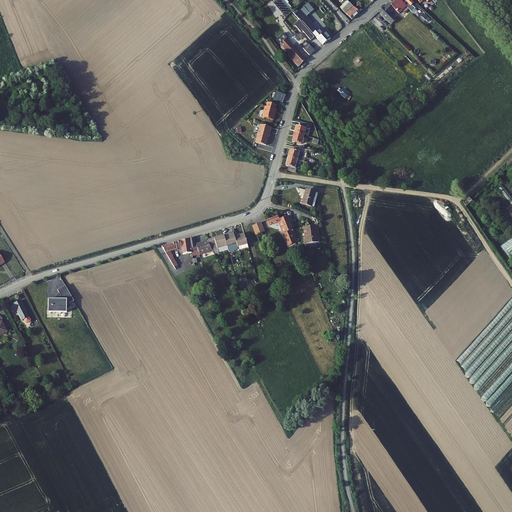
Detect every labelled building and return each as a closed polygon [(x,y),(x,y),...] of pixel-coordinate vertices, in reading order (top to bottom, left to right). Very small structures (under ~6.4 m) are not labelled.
[(287,0),(296,9),(298,7),(290,0),(287,0)] [(391,0),(378,11),(390,24),(396,19),(390,13),(395,8),(399,13),(402,10),(404,13),(408,9),(398,0),(391,0)] [(409,0),(398,0),(408,9),(412,13),(415,9),(412,5),(413,3),(409,0)] [(349,3),(342,10),(352,20),(360,13),(349,3)] [(296,11),(292,12),(301,21),(302,21),(324,44),(331,39),(326,34),(324,36),(323,34),(322,34),(317,29),(317,30),(305,18),(313,10),(307,4),(297,13),(296,11)] [(277,38),(281,43),(286,38),(282,34),(277,38)] [(286,52),(298,66),(305,60),(286,38),(281,43),(288,51),(286,52)] [(285,94),(275,90),(272,98),(282,101),(285,94)] [(265,105),(262,116),(273,119),(276,108),(275,108),(276,104),(268,102),(266,106),(265,105)] [(304,123),(302,131),(311,133),(313,125),(317,126),(318,122),(308,119),(307,124),(304,123)] [(255,142),(266,144),(270,131),(272,127),(260,124),(255,142)] [(302,131),(299,140),(309,142),(311,133),(302,131)] [(298,147),(295,156),(305,158),(307,150),(312,151),(313,147),(302,144),(301,148),(298,147)] [(296,165),(294,169),(303,170),(304,167),(302,167),(305,158),(295,156),(293,164),(296,165)] [(313,188),(309,201),(318,204),(322,190),(313,188)] [(287,223),(298,250),(305,247),(298,230),(300,229),(294,215),(285,218),(284,216),(275,221),(277,227),(287,223)] [(271,229),(269,223),(262,226),(264,232),(271,229)] [(311,228),(317,244),(329,239),(323,223),(311,228)] [(235,232),(231,234),(234,245),(235,250),(245,246),(241,235),(241,232),(235,234),(235,232)] [(246,233),(241,235),(245,246),(248,245),(249,249),(256,246),(252,233),(247,235),(246,233)] [(221,237),(214,239),(220,250),(222,253),(226,252),(224,248),(234,245),(231,234),(226,235),(227,237),(221,238),(221,237)] [(202,236),(197,237),(201,250),(202,254),(209,252),(209,250),(207,250),(205,244),(202,236)] [(510,259),(511,256),(511,236),(500,245),(510,259)] [(184,241),(169,245),(180,264),(183,262),(179,256),(181,255),(178,250),(186,247),(187,249),(191,248),(193,253),(201,250),(197,237),(188,240),(189,242),(185,243),(184,241)] [(205,242),(205,244),(207,250),(209,250),(209,252),(220,250),(214,239),(210,240),(211,241),(205,242)] [(12,265),(5,254),(1,256),(2,258),(0,258),(0,273),(2,273),(1,272),(12,265)] [(69,303),(74,300),(65,285),(57,290),(59,293),(56,294),(56,299),(49,299),(49,313),(67,313),(67,309),(71,307),(69,303)] [(18,314),(22,320),(29,316),(20,300),(10,305),(14,312),(18,310),(20,313),(18,314)]
